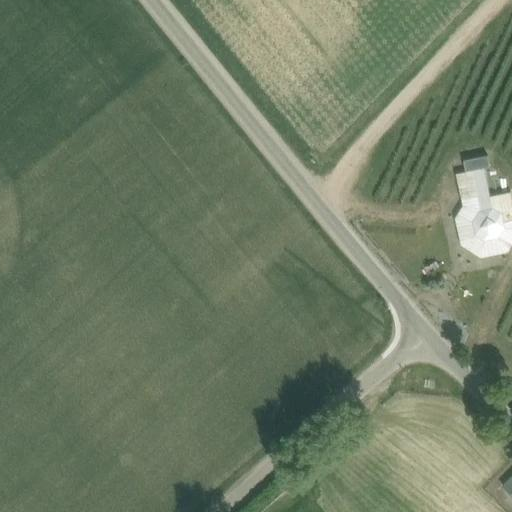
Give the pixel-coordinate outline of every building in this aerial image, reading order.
[(487,167),(485,156),(464,161),(466,171),(471,170),(483,168),(487,167)] [(493,196),(487,167),(483,168),(492,207),(502,214),(502,210),(511,208),(511,198),(511,192),(493,196)] [(492,207),(483,168),(471,170),(479,209),(473,220),(476,234),(484,240),(498,237),(505,226),(504,221),(511,219),(511,208),(502,210),(502,214),(492,207)] [(511,247),(511,219),(504,221),(505,226),(498,237),(484,240),(476,234),(473,220),(479,209),(471,170),(466,171),(457,173),(464,206),(456,218),(462,245),(482,258),(509,252),(511,247)] [(486,261),(488,273),(502,271),(500,259),(486,261)] [(467,271),(480,278),(487,267),(473,260),(467,271)]
